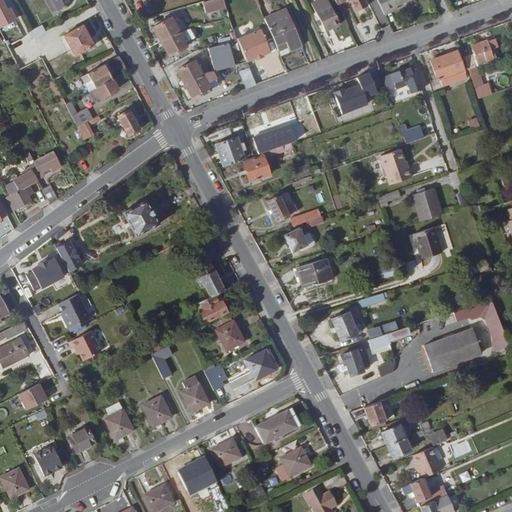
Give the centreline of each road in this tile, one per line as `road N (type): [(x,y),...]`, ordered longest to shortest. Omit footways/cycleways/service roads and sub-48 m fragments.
road 1 (residential): [(511,5),(173,129)]
road 2 (residential): [(309,376),(43,511)]
road 3 (tertiary): [(309,376),(173,129)]
road 4 (residential): [(173,129),(0,257)]
road 5 (tertiary): [(382,511),(309,376)]
road 6 (tertiary): [(173,129),(104,0)]
